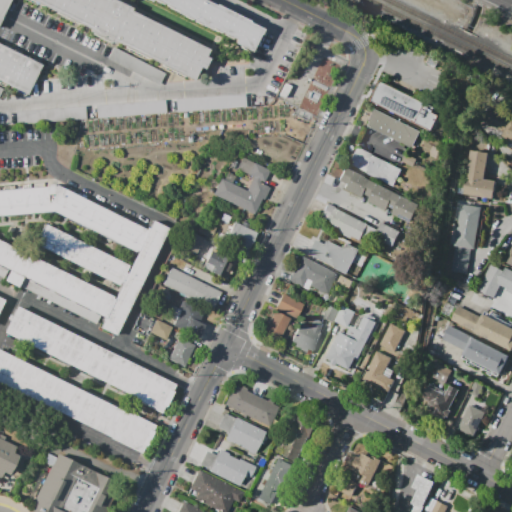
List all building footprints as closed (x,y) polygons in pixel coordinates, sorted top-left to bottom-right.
[(204,0),(215,5),(215,4),(250,21),(249,23),(262,29),(251,53),(229,42),(231,38),(154,0),(151,0),(150,2),(146,0),(115,0),(131,8),(130,10),(209,49),(205,56),(208,58),(202,70),(199,68),(193,80),(114,41),(113,44),(87,31),(89,29),(30,0),(10,0),(0,20),(0,0),(204,0)] [(22,94),(22,95),(15,92),(16,89),(0,81),(0,44),(4,46),(6,44),(22,52),(21,55),(32,60),(33,58),(40,61),(39,64),(42,65),(27,94),(26,94),(25,95),(22,94)] [(106,59),(160,86),(166,75),(111,48),(106,59)] [(379,81),(414,98),(418,90),(434,97),(430,105),(434,108),(433,112),(439,115),(431,131),(370,100),(375,90),(379,81)] [(299,109),(317,115),(325,87),(307,82),(299,109)] [(279,95),(285,83),(291,86),(285,98),(279,95)] [(175,99),(176,112),(246,107),(245,94),(175,99)] [(95,105),(96,118),(166,114),(166,101),(95,105)] [(15,112),(15,124),(85,119),(85,108),(15,112)] [(504,132),(484,122),(491,108),(511,118),(504,132)] [(375,109),(420,131),(411,147),(367,124),(375,109)] [(511,118),(511,115),(511,141),(502,136),(504,132),(511,118)] [(356,146),(402,169),(393,187),(347,164),(356,146)] [(471,150),(488,152),(485,179),(496,180),(493,198),(465,194),(471,150)] [(402,161),(406,153),(417,159),(413,167),(402,161)] [(213,194),(222,178),(247,190),(253,178),(249,176),(255,163),(269,170),(262,185),(269,188),(263,200),(261,200),(254,215),(213,194)] [(364,195),(362,198),(343,189),(345,184),(338,181),(345,167),(371,180),(364,195)] [(371,180),(394,192),(387,207),(385,210),(367,201),(369,197),(364,195),(371,180)] [(0,190),(56,185),(146,229),(147,227),(149,229),(153,221),(168,228),(115,335),(100,328),(103,322),(101,321),(103,317),(100,316),(96,324),(18,286),(18,287),(4,281),(5,279),(0,276),(0,241),(113,297),(112,299),(114,299),(121,286),(119,285),(118,286),(35,245),(45,224),(128,265),(125,273),(127,274),(138,252),(136,251),(135,252),(50,211),(0,215),(0,190)] [(394,192),(418,204),(409,223),(392,214),(393,210),(387,207),(394,192)] [(327,204),(373,227),(364,245),(318,221),(327,204)] [(456,245),(463,204),(483,207),(476,249),(471,248),(456,245)] [(198,232),(203,221),(216,228),(211,238),(198,232)] [(234,221),(242,224),(243,221),(251,225),(249,228),(258,232),(248,252),(225,240),(234,221)] [(381,223),(399,232),(392,247),(374,238),(381,223)] [(185,230),(202,238),(194,254),(177,246),(185,230)] [(307,253),(314,239),(354,259),(346,274),(307,253)] [(471,248),(466,274),(451,272),(456,245),(471,248)] [(204,262),(210,250),(218,254),(220,249),(239,259),(228,281),(210,272),(213,266),(204,262)] [(301,256),(337,274),(326,296),(309,287),(306,291),(288,282),(301,256)] [(500,284),(493,298),(477,289),(491,263),(504,271),(498,283),(500,284)] [(504,271),(506,267),(511,270),(511,290),(500,284),(498,283),(504,271)] [(163,284),(171,268),(221,293),(213,309),(163,284)] [(282,293),(304,304),(295,321),(289,318),(278,338),(263,331),(282,293)] [(181,301),(204,312),(199,323),(204,325),(199,336),(171,322),(173,318),(167,315),(172,305),(178,308),(181,301)] [(340,310),(333,322),(322,317),(329,304),(340,310)] [(450,320),(458,305),(481,317),(483,313),(511,327),(511,349),(511,351),(450,320)] [(355,311),(347,328),(335,322),(343,306),(355,311)] [(17,307),(4,334),(162,413),(176,386),(17,307)] [(339,331),(346,334),(351,325),(358,328),(364,315),(365,316),(366,313),(376,318),(374,320),(377,321),(359,358),(355,357),(349,369),(326,358),(339,331)] [(312,351),(291,340),(301,321),(310,327),(315,319),(322,323),(318,331),(321,332),(312,351)] [(156,320),(150,332),(166,340),(172,328),(156,320)] [(391,322),(405,329),(394,351),(380,343),(391,322)] [(449,325),(509,355),(500,373),(461,354),(463,350),(442,339),(449,325)] [(184,367),(168,359),(179,338),(194,346),(184,367)] [(0,350),(156,426),(143,454),(0,382),(0,350)] [(377,351),(390,357),(381,374),(393,380),(388,391),(363,379),(377,351)] [(433,377),(440,364),(452,370),(445,383),(433,377)] [(470,392),(475,380),(484,384),(478,396),(470,392)] [(460,389),(449,410),(451,411),(448,417),(446,416),(445,418),(426,408),(430,401),(423,397),(430,383),(444,391),(445,388),(448,390),(451,385),(460,389)] [(246,416),(224,405),(234,385),(240,388),(241,386),(247,389),(246,391),(256,396),(246,416)] [(256,396),(266,401),(267,399),(273,401),(272,404),(280,407),(270,427),(246,416),(256,396)] [(468,404),(484,412),(473,436),(457,428),(468,404)] [(281,454),(286,443),(282,441),(289,427),(293,430),(302,413),(317,421),(310,436),(309,435),(295,461),(281,454)] [(218,427),(225,414),(235,419),(235,417),(265,432),(254,454),(225,439),(228,432),(218,427)] [(0,439),(16,447),(14,452),(18,454),(8,475),(3,473),(2,477),(0,476),(0,439)] [(209,472),(210,469),(200,464),(206,451),(217,456),(220,449),(229,454),(229,455),(238,459),(239,458),(255,466),(250,477),(244,475),(238,486),(209,472)] [(29,504),(55,451),(119,482),(104,511),(31,511),(34,506),(29,504)] [(362,453),(370,457),(371,455),(381,460),(375,473),(383,477),(376,491),(358,482),(362,475),(350,469),(356,456),(359,457),(362,453)] [(257,498),(265,481),(259,478),(264,469),(270,472),(277,458),(293,466),(290,471),(292,471),(280,496),(277,495),(271,506),(257,498)] [(198,470),(245,492),(239,503),(232,500),(226,511),(218,511),(194,500),(197,493),(189,489),(198,470)] [(435,482),(421,511),(411,511),(414,506),(410,504),(416,490),(411,488),(418,473),(435,482)] [(338,490),(345,477),(358,483),(351,496),(338,490)] [(430,511),(425,510),(431,498),(448,506),(444,511),(430,511)] [(177,511),(183,501),(205,511),(177,511)]
